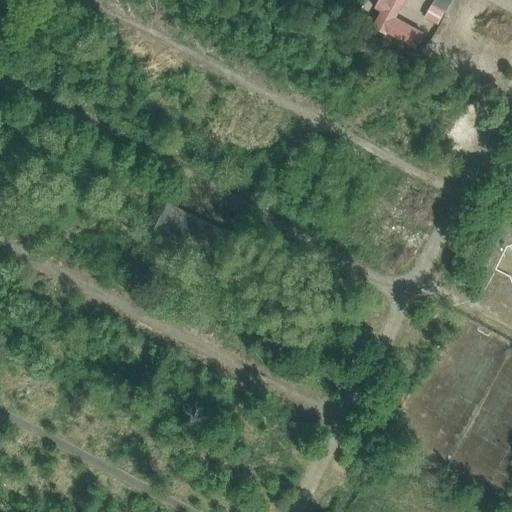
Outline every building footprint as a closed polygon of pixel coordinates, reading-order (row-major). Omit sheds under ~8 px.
[(126,0),(123,8),(147,17),(153,0),(126,0)] [(242,0),(231,26),(244,31),(258,0),(242,0)] [(405,23),(415,0),(394,0),(395,0),(394,0),(386,0),(381,11),(388,15),(381,31),(424,51),(431,35),(405,23)] [(285,5),(260,53),(274,60),(284,43),(291,46),(307,17),(285,5)] [(431,6),(424,18),(435,24),(442,12),(431,6)] [(0,24),(5,27),(11,14),(0,8),(0,24)] [(86,30),(96,16),(86,9),(76,22),(86,30)] [(175,10),(166,29),(189,40),(198,21),(175,10)] [(509,40),(511,33),(511,21),(501,17),(493,33),(509,40)] [(59,31),(41,77),(63,85),(81,40),(59,31)] [(293,77),(308,83),(326,39),(311,33),(293,77)] [(220,34),(211,53),(220,57),(229,38),(220,34)] [(347,85),(360,54),(349,49),(336,80),(347,85)] [(90,94),(102,67),(90,62),(77,89),(90,94)] [(96,108),(130,123),(148,83),(134,77),(124,101),(103,92),(96,108)] [(400,134),(413,141),(435,101),(422,94),(400,134)] [(461,96),(435,149),(467,164),(493,112),(461,96)] [(202,152),(219,117),(208,112),(191,146),(202,152)] [(45,149),(53,130),(14,115),(6,133),(45,149)] [(219,143),(211,151),(230,169),(238,161),(219,143)] [(309,161),(288,211),(304,218),(325,168),(309,161)] [(0,183),(6,186),(12,169),(1,165),(0,167),(0,183)] [(344,222),(366,182),(354,176),(337,207),(320,197),(315,206),(344,222)] [(408,226),(415,208),(438,216),(446,195),(411,182),(396,221),(408,226)] [(12,218),(25,224),(28,216),(41,222),(53,195),(27,184),(12,218)] [(78,200),(92,207),(100,191),(86,184),(78,200)] [(383,191),(376,210),(388,215),(395,196),(383,191)] [(152,231),(225,267),(240,238),(167,202),(152,231)] [(77,203),(59,240),(72,246),(90,209),(77,203)] [(97,269),(102,257),(114,262),(116,258),(134,265),(143,241),(116,231),(119,221),(100,214),(81,263),(97,269)] [(44,230),(36,248),(48,253),(56,235),(44,230)] [(167,257),(171,244),(155,239),(151,252),(167,257)] [(205,304),(246,322),(261,288),(219,271),(205,304)] [(0,299),(0,312),(13,318),(26,290),(8,282),(0,299)] [(19,339),(48,351),(62,318),(33,306),(19,339)] [(75,313),(67,332),(85,340),(93,320),(75,313)] [(111,355),(122,332),(101,322),(90,345),(111,355)] [(321,342),(344,353),(349,343),(326,332),(321,342)] [(12,363),(17,353),(5,347),(0,357),(0,392),(15,364),(12,363)] [(144,383),(152,364),(121,351),(113,370),(144,383)] [(103,371),(107,360),(94,355),(89,365),(103,371)] [(51,420),(73,374),(57,366),(35,412),(51,420)] [(295,423),(311,429),(315,419),(298,413),(295,423)] [(257,463),(262,446),(250,442),(245,459),(257,463)] [(0,481),(4,484),(21,452),(11,447),(0,466),(0,481)] [(203,456),(187,448),(177,467),(243,500),(257,474),(206,449),(203,456)] [(54,511),(69,478),(55,472),(37,511),(54,511)] [(219,511),(230,511),(236,501),(192,476),(184,491),(219,511)] [(16,502),(27,507),(32,495),(21,490),(16,502)] [(119,511),(123,501),(104,495),(98,511),(119,511)] [(257,499),(252,511),(285,511),(287,510),(257,499)]
